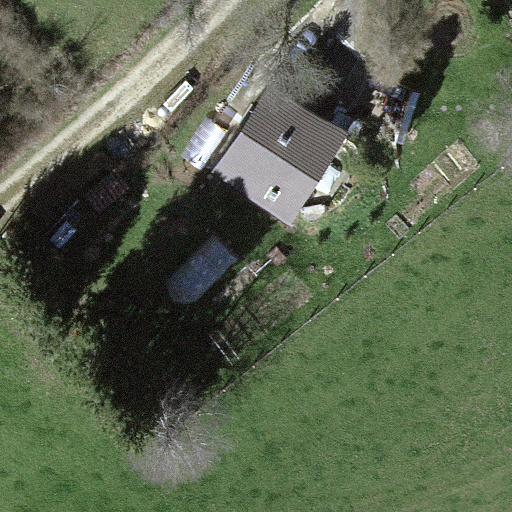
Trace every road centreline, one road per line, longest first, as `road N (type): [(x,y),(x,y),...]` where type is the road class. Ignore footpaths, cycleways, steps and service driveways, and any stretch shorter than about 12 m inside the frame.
road 1 (track): [(0,308),(144,463),(218,484),(511,481)]
road 2 (track): [(218,0),(0,199)]
